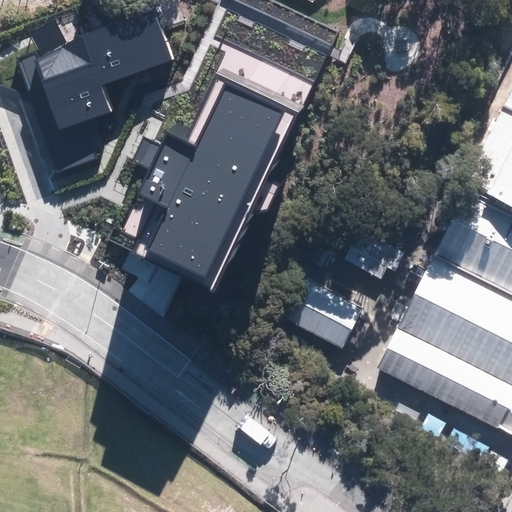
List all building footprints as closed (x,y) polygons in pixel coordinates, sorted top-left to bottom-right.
[(178,0),(83,34),(67,43),(55,21),(28,34),(38,51),(17,58),(55,169),(107,152),(95,117),(112,111),(103,83),(171,60),(160,28),(185,20),(178,0)] [(175,271),(212,289),(297,112),(216,74),(185,139),(168,131),(161,146),(144,138),(134,160),(152,169),(139,195),(157,203),(134,252),(175,271)] [(511,191),(511,113),(480,175),(511,191)] [(511,191),(480,175),(442,251),(511,286),(511,191)] [(407,249),(360,228),(345,260),(385,278),(390,266),(398,270),(407,249)] [(511,286),(442,251),(383,365),(511,428),(511,286)] [(313,274),(290,316),(350,349),(373,306),(313,274)]
